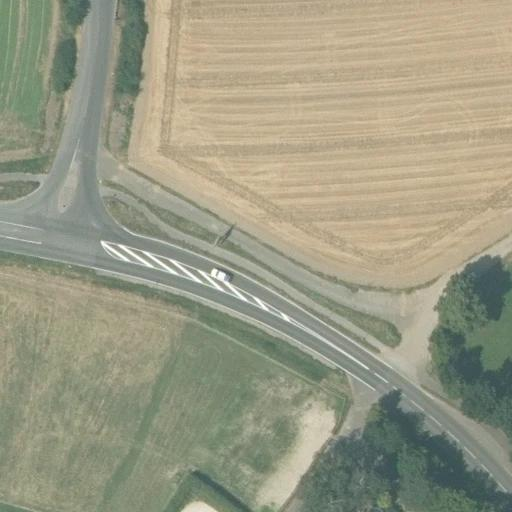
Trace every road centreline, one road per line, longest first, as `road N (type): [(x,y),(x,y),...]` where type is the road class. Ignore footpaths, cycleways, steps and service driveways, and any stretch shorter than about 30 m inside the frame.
road 1 (secondary): [(0,227),(143,257),(262,306),(432,424),(511,511)]
road 2 (track): [(72,153),(354,308),(431,316)]
road 3 (track): [(511,248),(449,294),(290,511)]
